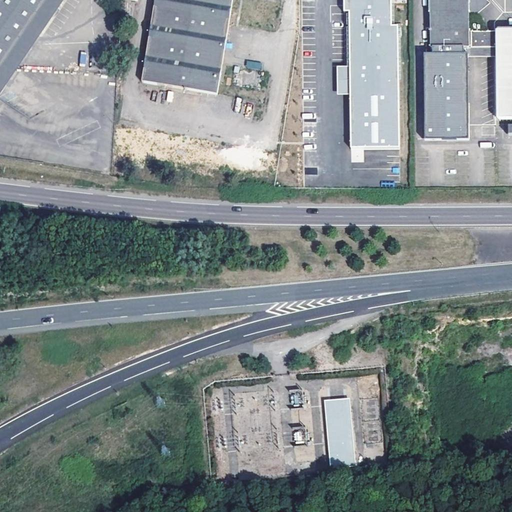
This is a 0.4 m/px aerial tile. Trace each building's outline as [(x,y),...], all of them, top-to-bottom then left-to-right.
[(0,0),(0,85),(57,0),(0,0)] [(392,0),(343,0),(344,12),(349,11),(350,66),(350,95),(351,148),(401,148),(398,24),(392,24),(392,0)] [(487,49),(487,32),(469,32),(469,0),(429,0),(430,49),(431,49),(464,49),(487,49)] [(511,31),(498,32),(498,49),(498,120),(511,119),(511,31)] [(498,32),(487,32),(487,49),(498,49),(498,32)] [(289,38),(161,38),(161,96),(212,96),(212,167),(242,167),(242,172),(270,172),(289,54),(289,38)] [(431,58),(464,58),(464,49),(431,49),(431,58)] [(464,58),(431,58),(427,58),(429,138),(465,138),(464,58)] [(291,403),(302,404),(302,390),(291,390),(291,403)] [(351,401),(327,403),(333,471),(357,469),(351,401)] [(304,429),(294,430),(294,442),(305,441),(304,429)] [(312,460),(311,445),(295,446),(296,461),(312,460)]
